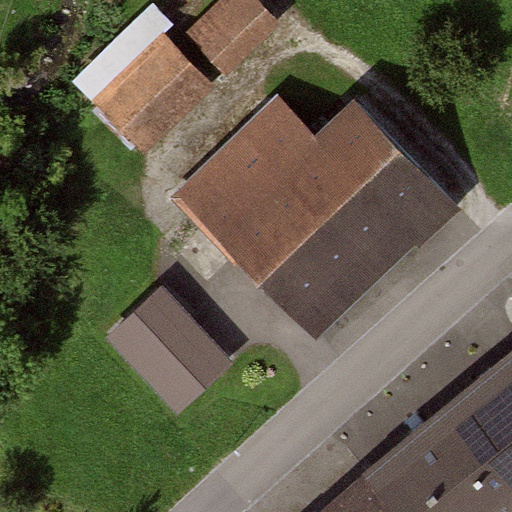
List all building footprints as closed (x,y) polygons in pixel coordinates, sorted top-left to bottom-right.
[(276,28),(249,0),(233,0),(191,40),(225,76),(276,28)] [(207,91),(162,45),(101,104),(146,150),(207,91)] [(177,200),(302,342),(451,212),(350,98),(305,137),(280,109),(177,200)] [(190,410),(242,352),(161,280),(109,338),(190,410)] [(511,511),(511,343),(313,511),(511,511)]
